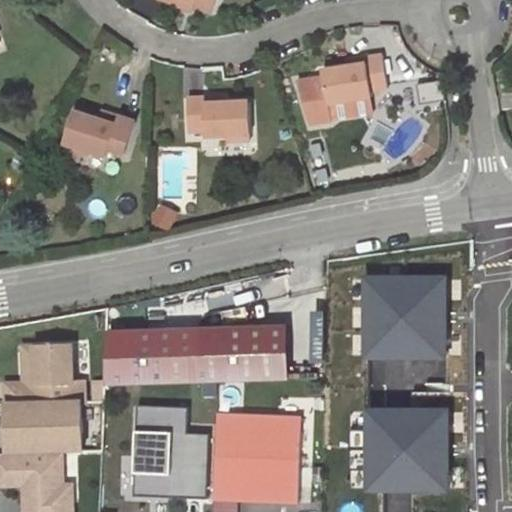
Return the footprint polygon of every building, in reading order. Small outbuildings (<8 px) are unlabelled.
[(197,0),(199,1),(217,8),(220,0),(197,0)] [(355,63),(329,68),(330,74),(304,79),(318,122),(338,119),(336,106),(335,100),(356,96),(379,92),(378,87),(395,84),(389,50),(371,54),(373,60),(355,63)] [(371,54),(354,57),(355,63),(373,60),(371,54)] [(212,95),(194,95),(195,129),(211,129),(211,134),(235,133),(257,132),(256,100),(229,101),(212,102),(212,95)] [(356,96),(335,100),(336,106),(357,103),(356,96)] [(124,115),(108,110),(105,119),(122,123),(124,115)] [(105,119),(80,111),(71,142),(91,148),(114,155),(116,148),(132,152),(141,119),(124,115),(122,123),(105,119)] [(91,148),(71,142),(69,149),(90,155),(91,148)] [(167,203),(159,219),(174,227),(182,211),(167,203)] [(444,274),(370,276),(373,359),(447,357),(444,274)] [(289,328),(114,334),(116,384),(291,379),(289,328)] [(8,383),(9,406),(84,403),(83,380),(76,381),(75,342),(22,344),(23,382),(8,383)] [(84,403),(9,406),(11,452),(85,449),(84,403)] [(210,435),(187,434),(188,408),(138,406),(135,495),(208,497),(210,435)] [(449,406),(366,409),(369,495),(452,492),(449,406)] [(302,418),(222,416),(220,500),(300,501),(302,418)] [(65,484),(64,451),(0,452),(0,484),(26,483),(27,508),(31,511),(74,511),(74,484),(65,484)]
